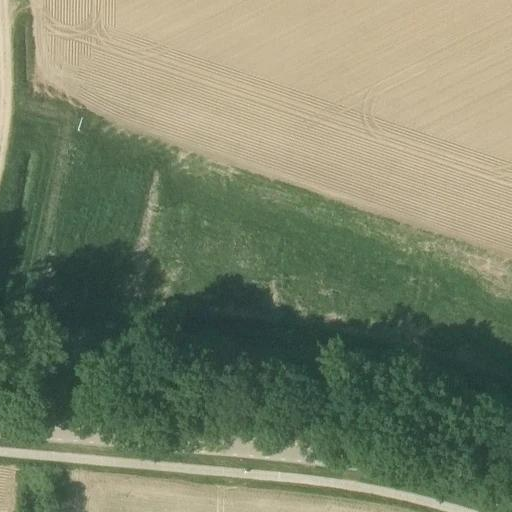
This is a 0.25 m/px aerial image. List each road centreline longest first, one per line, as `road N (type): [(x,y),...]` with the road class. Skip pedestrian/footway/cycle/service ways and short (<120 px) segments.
road 1 (tertiary): [(511,503),(396,468),(301,453),(0,424)]
road 2 (track): [(0,135),(0,0)]
